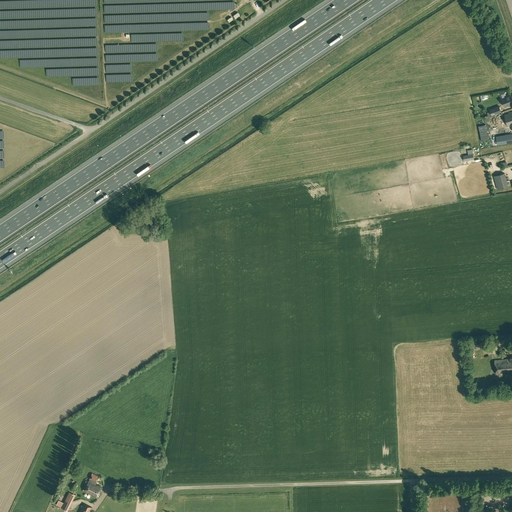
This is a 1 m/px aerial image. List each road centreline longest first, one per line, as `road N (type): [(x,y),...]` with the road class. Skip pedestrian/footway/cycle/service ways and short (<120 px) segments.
road 1 (motorway): [(0,260),(384,0)]
road 2 (motorway): [(346,0),(0,233)]
road 3 (unclassified): [(167,491),(511,478)]
road 4 (unclassified): [(91,130),(284,0)]
